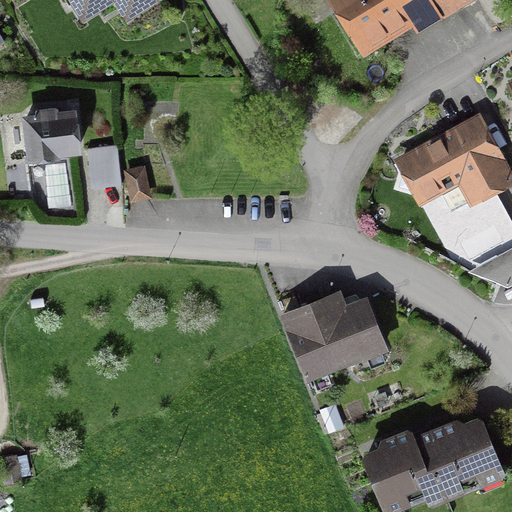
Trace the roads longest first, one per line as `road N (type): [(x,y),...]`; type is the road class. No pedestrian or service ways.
road 1 (residential): [(319,250),(0,232)]
road 2 (residential): [(338,182),(395,111),(511,40)]
road 3 (residential): [(338,182),(217,0)]
road 4 (residential): [(490,336),(409,276),(319,250)]
